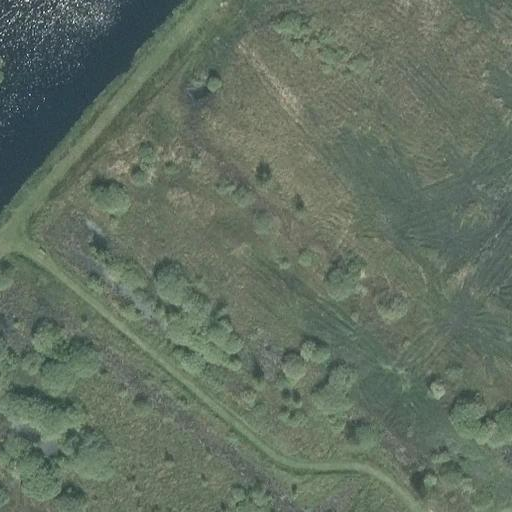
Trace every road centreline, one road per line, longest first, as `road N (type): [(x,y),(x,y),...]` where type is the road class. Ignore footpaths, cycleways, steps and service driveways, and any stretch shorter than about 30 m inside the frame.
road 1 (track): [(6,235),(284,465),(367,471),(417,511)]
road 2 (track): [(6,235),(207,0)]
